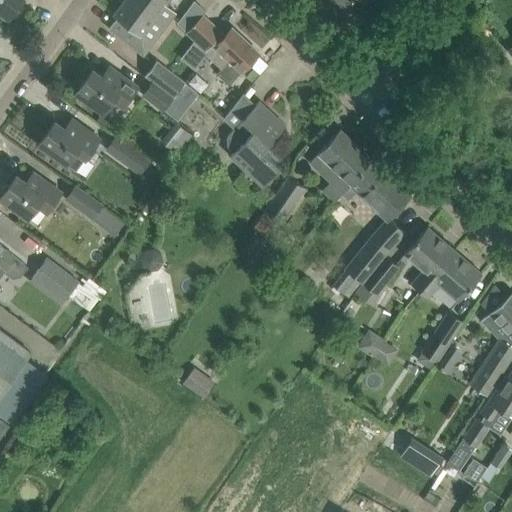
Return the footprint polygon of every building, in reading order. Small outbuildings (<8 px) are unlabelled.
[(0,0),(0,12),(8,19),(21,0),(0,0)] [(167,0),(124,0),(113,15),(117,17),(109,28),(144,54),(176,12),(165,4),(167,0)] [(186,13),(177,24),(187,32),(197,21),(186,13)] [(229,84),(244,68),(245,68),(259,53),(231,28),(222,38),(220,35),(222,33),(203,15),(197,21),(187,32),(206,50),(212,43),(215,46),(207,55),(221,69),(217,73),(229,84)] [(156,60),(144,76),(152,82),(172,98),(185,82),(156,60)] [(138,88),(125,78),(109,67),(102,76),(92,69),(84,79),(80,80),(77,85),(77,89),(76,92),(103,112),(111,102),(122,110),(138,88)] [(162,111),(172,98),(152,82),(142,96),(162,111)] [(236,126),(227,136),(227,146),(234,152),(231,155),(263,185),(280,167),(269,156),(270,154),(271,152),(271,148),(270,146),(269,144),(285,125),(259,101),(254,106),(236,126)] [(98,138),(87,130),(71,119),(64,128),(54,121),(38,144),(75,170),(98,138)] [(173,148),(188,128),(176,119),(161,138),(173,148)] [(334,202),(341,194),(373,160),(339,129),(315,155),(309,161),(330,180),(321,189),(334,202)] [(138,174),(148,161),(115,137),(105,150),(138,174)] [(373,160),(341,194),(346,200),(354,192),(387,222),(411,195),(373,160)] [(62,193),(49,184),(33,172),(26,182),(16,175),(8,185),(4,186),(1,191),(1,195),(0,196),(0,197),(28,218),(36,207),(46,214),(62,193)] [(269,237),(304,188),(287,177),(253,227),(269,237)] [(91,219),(101,206),(74,186),(64,200),(91,219)] [(419,291),(455,250),(427,226),(404,254),(423,270),(411,284),(419,291)] [(362,283),(385,255),(394,245),(377,229),(345,269),(332,284),(347,297),(360,281),(362,283)] [(27,268),(14,257),(15,256),(1,246),(2,246),(0,244),(0,288),(1,287),(0,286),(0,275),(2,273),(10,280),(19,277),(27,268)] [(160,255),(152,250),(144,252),(139,259),(141,268),(148,271),(156,270),(162,264),(160,255)] [(455,250),(419,291),(428,298),(439,284),(458,301),(482,273),(455,250)] [(368,303),(376,294),(399,266),(385,255),(362,283),(354,292),(368,303)] [(65,300),(79,281),(47,257),(32,276),(65,300)] [(504,335),(511,343),(511,292),(481,321),(488,329),(492,326),(502,337),(504,335)] [(436,362),(463,321),(448,311),(421,352),(436,362)] [(374,325),(360,339),(387,364),(400,350),(374,325)] [(0,395),(31,353),(0,329),(0,395)] [(511,356),(511,346),(511,347),(498,337),(468,382),(487,395),(511,356)] [(449,346),(434,368),(446,376),(461,354),(449,346)] [(195,368),(184,383),(203,396),(214,381),(195,368)] [(511,416),(511,372),(508,378),(506,376),(482,413),(492,420),(500,409),(511,417),(511,416)] [(476,419),(446,465),(460,474),(490,427),(476,419)] [(411,440),(400,458),(433,479),(444,461),(411,440)] [(466,472),(479,478),(486,464),(473,458),(466,472)] [(372,497),(366,507),(373,511),(379,501),(372,497)] [(379,501),(373,511),(381,511),(386,505),(379,501)]
